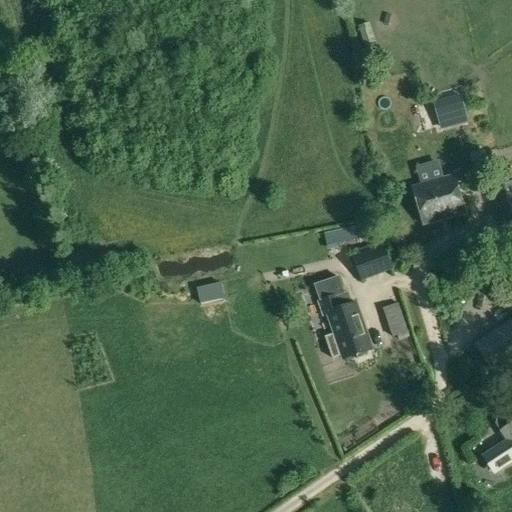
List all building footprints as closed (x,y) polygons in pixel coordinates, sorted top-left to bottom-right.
[(371,25),(360,29),(365,45),(376,42),(371,25)] [(435,103),(438,117),(464,111),(460,96),(435,103)] [(454,178),(413,190),(423,225),(464,213),(454,178)] [(511,224),(511,182),(490,189),(501,228),(511,224)] [(342,245),(340,232),(324,235),(326,248),(342,245)] [(350,258),(360,283),(393,270),(383,245),(350,258)] [(355,353),(356,357),(368,354),(366,349),(370,348),(355,302),(351,303),(338,307),(335,297),(334,294),(343,291),(337,273),(312,281),(318,299),(316,300),(321,315),(326,313),(333,334),(325,337),(333,359),(340,357),(340,358),(355,353)] [(495,369),(511,358),(511,319),(474,344),(493,371),(495,369)] [(496,424),(502,433),(500,434),(508,444),(485,460),(494,473),(511,460),(511,406),(497,417),(496,424)]
